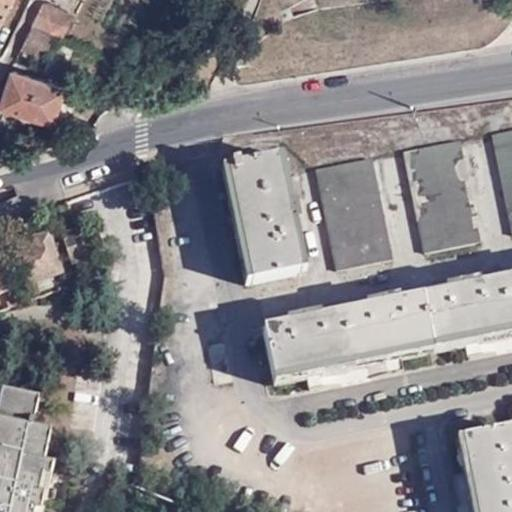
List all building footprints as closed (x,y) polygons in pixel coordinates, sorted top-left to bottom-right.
[(0,0),(0,20),(2,21),(12,0),(0,0)] [(45,0),(20,58),(47,69),(61,35),(66,36),(75,13),(47,0),(45,0)] [(73,86),(15,67),(2,104),(25,112),(28,104),(39,108),(37,116),(57,122),(59,114),(65,116),(73,86)] [(511,233),(511,132),(492,136),(511,233)] [(481,242),(461,143),(406,155),(426,254),(481,242)] [(299,279),(277,164),(266,165),(262,152),(237,157),(240,170),(229,172),(240,226),(252,288),(299,279)] [(392,260),(372,161),(317,172),(339,272),(392,260)] [(102,226),(83,232),(87,245),(107,247),(102,226)] [(89,259),(79,231),(66,237),(75,264),(89,259)] [(65,271),(51,232),(34,237),(38,244),(13,253),(25,285),(65,271)] [(0,294),(15,289),(4,256),(0,257),(0,294)] [(511,281),(467,290),(466,283),(455,286),(457,292),(391,305),(389,299),(377,302),(378,308),(311,321),(309,313),(294,316),(296,323),(263,330),(273,379),(307,372),(310,389),(325,386),(341,383),(337,363),(370,357),(373,374),(389,371),(402,369),(398,350),(469,336),(472,355),(489,351),(505,348),(501,332),(511,329),(511,281)] [(34,435),(40,404),(1,396),(0,400),(0,511),(43,511),(46,500),(49,501),(56,470),(46,468),(53,438),(34,435)] [(511,511),(511,432),(464,442),(478,511),(511,511)]
